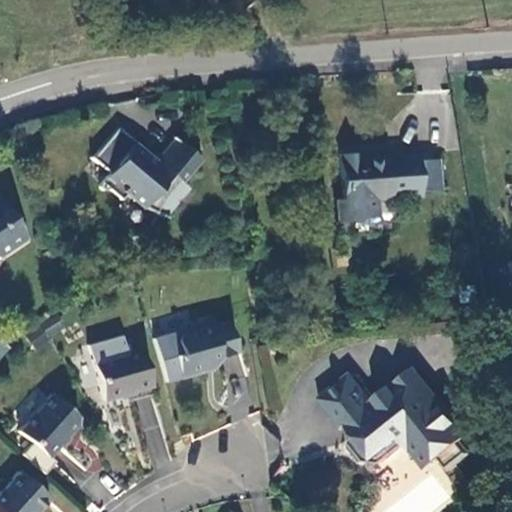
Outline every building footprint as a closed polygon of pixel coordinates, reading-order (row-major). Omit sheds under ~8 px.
[(118,128),(115,131),(93,159),(108,173),(99,185),(100,191),(108,191),(120,200),(124,195),(129,202),(143,209),(151,213),(157,216),(163,219),(167,219),(167,215),(167,214),(187,189),(182,184),(201,160),(174,139),(151,165),(140,156),(145,150),(118,128)] [(417,153),(386,156),(368,157),(355,157),(355,153),(338,154),(341,201),(335,201),(337,223),(356,221),(356,218),(376,217),(375,199),(420,196),(417,153)] [(0,255),(25,238),(0,200),(0,255)] [(52,314),(26,337),(37,350),(63,326),(52,314)] [(210,358),(223,354),(237,351),(228,321),(213,324),(210,315),(193,320),(193,327),(182,331),(177,340),(180,353),(174,355),(180,378),(204,370),(210,358)] [(151,387),(140,348),(91,361),(103,401),(151,387)] [(226,364),(223,354),(210,358),(204,370),(226,364)] [(416,366),(374,400),(375,401),(342,427),(352,439),(363,430),(364,419),(411,381),(422,395),(433,387),(416,366)] [(375,401),(374,400),(351,372),(319,398),(342,427),(375,401)] [(352,439),(350,448),(361,461),(377,462),(382,463),(407,443),(418,445),(426,439),(441,457),(451,471),(473,453),(462,440),(470,434),(433,387),(422,395),(411,381),(364,419),(363,430),(352,439)] [(77,417),(50,394),(17,432),(47,459),(78,425),(77,417)] [(155,397),(138,400),(149,466),(167,463),(155,397)] [(426,469),(441,457),(426,439),(418,445),(407,443),(382,463),(377,462),(385,471),(412,451),(426,469)] [(38,511),(50,500),(18,472),(0,490),(0,511),(38,511)]
